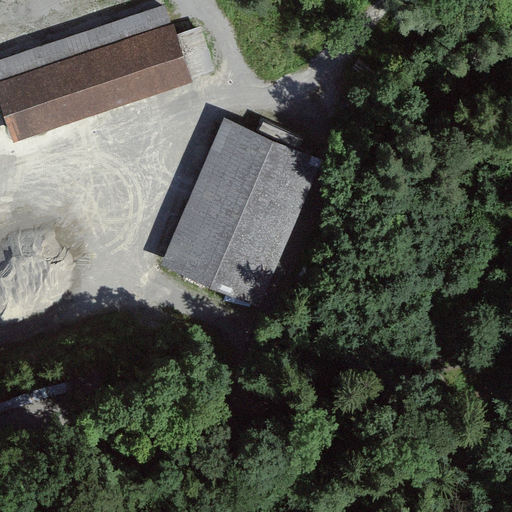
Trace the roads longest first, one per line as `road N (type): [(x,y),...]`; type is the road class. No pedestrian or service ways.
road 1 (track): [(0,430),(59,431),(136,450),(189,440),(229,407),(415,0)]
road 2 (track): [(0,202),(62,173),(150,115)]
